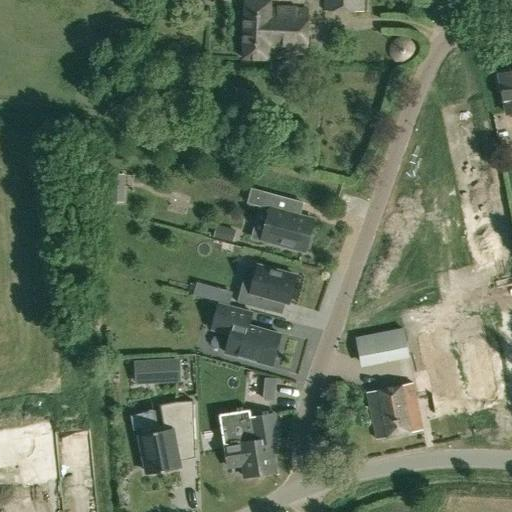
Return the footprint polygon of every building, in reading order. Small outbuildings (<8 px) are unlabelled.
[(323,0),(323,11),(363,13),(363,0),(323,0)] [(269,53),(307,54),(308,10),(270,9),(270,3),(245,2),(243,58),(268,59),(269,53)] [(511,113),(511,71),(499,74),(507,115),(511,113)] [(108,202),(120,202),(120,191),(108,191),(108,202)] [(309,235),(313,219),(299,215),(293,214),(297,200),(264,191),(260,206),(269,209),(261,239),(305,251),(306,247),(309,248),(313,236),(309,235)] [(226,239),(233,240),(236,232),(229,230),(226,239)] [(253,282),(243,279),(237,302),(261,309),(264,297),(285,302),(289,303),(296,276),(257,265),(253,282)] [(205,297),(208,286),(197,283),(194,294),(205,297)] [(504,283),(471,290),(474,303),(483,301),(485,310),(508,305),(504,283)] [(251,312),(219,303),(212,329),(230,334),(225,352),(271,365),(280,334),(248,325),(251,312)] [(372,335),(356,339),(360,362),(376,359),(372,335)] [(456,393),(462,418),(492,411),(486,382),(499,379),(492,345),(468,350),(472,366),(450,371),(455,393),(456,393)] [(177,361),(136,363),(137,382),(178,380),(177,361)] [(377,440),(423,430),(412,382),(366,392),(377,440)] [(140,444),(143,460),(147,459),(149,472),(148,472),(148,474),(178,468),(178,466),(177,467),(174,453),(181,451),(195,451),(193,400),(176,401),(159,405),(163,424),(141,428),(144,443),(140,444)] [(245,477),(274,473),(270,443),(279,442),(275,415),(247,419),(246,411),(221,415),(228,466),(243,464),(245,477)] [(9,445),(33,438),(28,423),(4,430),(9,445)] [(75,435),(79,462),(99,459),(95,432),(75,435)] [(41,468),(65,466),(65,454),(40,455),(41,468)]
